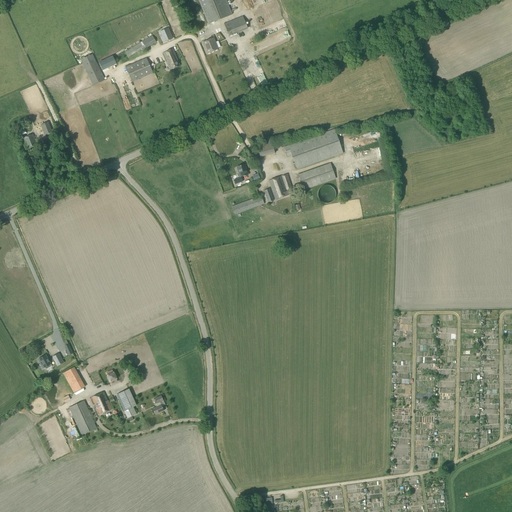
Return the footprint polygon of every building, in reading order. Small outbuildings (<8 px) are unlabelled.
[(226,0),(198,0),(208,25),(232,15),(226,0)] [(259,15),(278,6),(275,1),(257,10),(259,15)] [(242,17),(224,24),(229,37),(247,29),(242,17)] [(168,29),(160,32),(164,43),(172,39),(168,29)] [(145,48),(146,49),(156,43),(152,36),(125,53),(128,58),(145,48)] [(218,49),(213,38),(202,43),(207,54),(218,49)] [(172,49),(163,53),(170,70),(180,66),(172,49)] [(83,59),(80,60),(93,86),(105,80),(92,54),(90,56),(89,55),(88,56),(85,58),(84,58),(82,59),(83,59)] [(125,67),(132,83),(153,73),(146,58),(125,67)] [(48,123),(41,125),(44,135),(52,132),(48,123)] [(284,147),(287,157),(291,156),(296,170),(343,153),(334,129),(284,147)] [(37,146),(33,134),(23,138),(27,149),(37,146)] [(257,145),(259,158),(275,154),(271,141),(257,145)] [(298,175),(303,190),(335,179),(330,163),(298,175)] [(244,165),(236,167),(240,177),(247,174),(244,165)] [(287,174),(269,181),(275,200),(290,195),(288,190),(292,189),(287,174)] [(317,193),(317,195),(317,196),(317,198),(318,199),(319,200),(320,201),(321,202),(322,203),(324,203),(326,204),(327,203),(329,203),(330,202),(332,201),(333,200),(334,199),(334,197),(334,196),(335,195),(334,193),(334,191),(333,190),(332,189),(331,187),(330,187),(329,186),(327,186),(326,186),(324,186),(322,186),(321,187),(320,188),(319,189),(318,190),(317,191),(317,193)] [(264,191),(268,203),(273,201),(269,189),(264,191)] [(264,204),(261,196),(232,207),(235,215),(264,204)] [(477,323),(477,319),(464,318),(463,330),(478,331),(478,330),(475,330),(475,327),(472,327),(472,323),(477,323)] [(454,349),(454,326),(440,326),(440,331),(438,331),(438,338),(441,338),(441,344),(448,344),(448,349),(454,349)] [(504,369),(505,383),(511,382),(511,358),(507,359),(506,353),(502,354),(503,358),(506,358),(506,363),(503,364),(503,369),(504,369)] [(63,363),(58,354),(52,357),(57,366),(63,363)] [(45,355),(38,359),(41,365),(48,361),(45,355)] [(95,355),(73,364),(75,369),(97,360),(95,355)] [(97,364),(100,371),(104,369),(106,372),(116,368),(111,358),(97,364)] [(92,382),(99,379),(94,366),(86,370),(92,382)] [(85,387),(74,367),(63,373),(73,393),(85,387)] [(117,381),(112,370),(107,373),(112,384),(117,381)] [(475,384),(475,373),(461,373),(461,384),(475,384)] [(135,414),(125,391),(116,395),(127,418),(135,414)] [(104,392),(92,398),(100,415),(111,410),(104,392)] [(81,435),(96,428),(84,401),(69,408),(81,435)] [(160,405),(152,409),(155,415),(163,411),(160,405)] [(393,465),(407,464),(407,452),(397,452),(397,457),(393,457),(393,455),(392,455),(393,465)] [(418,475),(407,476),(410,501),(410,505),(414,505),(414,508),(422,508),(421,500),(420,491),(416,492),(416,489),(419,489),(419,482),(412,483),(412,479),(418,478),(418,475)] [(364,497),(380,496),(379,484),(375,484),(375,481),(370,481),(370,484),(371,484),(371,485),(368,485),(368,489),(363,490),(364,497)] [(361,482),(345,484),(347,500),(351,500),(351,504),(348,504),(348,511),(360,511),(360,508),(357,508),(356,499),(363,498),(362,491),(359,491),(359,488),(362,488),(361,482)] [(442,494),(425,496),(426,502),(435,501),(434,498),(443,497),(442,494)] [(370,510),(369,511),(382,511),(382,506),(381,506),(381,497),(361,498),(361,502),(365,502),(366,510),(370,510)] [(291,507),(294,506),(293,504),(301,503),(300,498),(290,500),(291,507)] [(388,504),(388,511),(401,511),(402,511),(396,511),(396,509),(399,509),(398,503),(388,504)]
